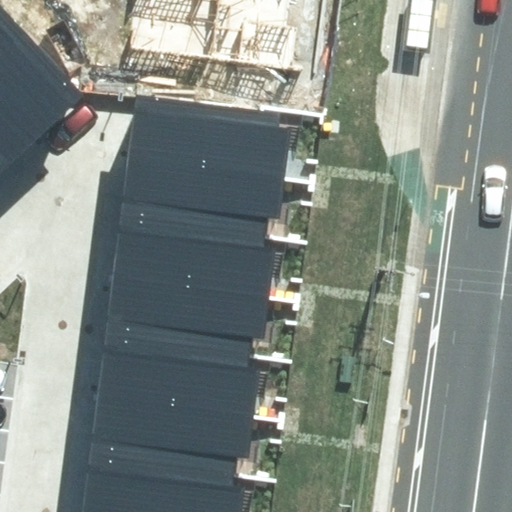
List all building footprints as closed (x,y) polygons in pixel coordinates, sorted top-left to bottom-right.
[(0,85),(45,132),(82,97),(0,11),(0,85)] [(0,165),(5,171),(45,132),(0,85),(0,165)] [(134,101),(127,163),(284,181),(291,120),(134,101)] [(127,163),(120,222),(277,241),(284,181),(127,163)] [(269,301),(277,241),(120,222),(113,282),(269,301)] [(262,361),(269,301),(113,282),(106,342),(262,361)] [(255,420),(262,361),(106,342),(99,402),(255,420)] [(247,480),(255,421),(99,402),(91,462),(247,480)] [(243,511),(247,480),(91,462),(85,511),(243,511)]
